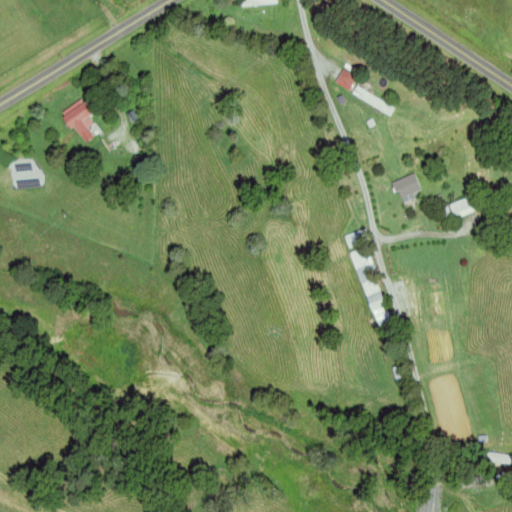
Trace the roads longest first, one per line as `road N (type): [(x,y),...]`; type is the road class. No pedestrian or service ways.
road 1 (residential): [(301,0),(315,60),(367,192),(433,446),(426,511)]
road 2 (residential): [(0,102),(167,0)]
road 3 (tertiary): [(511,83),(384,0)]
